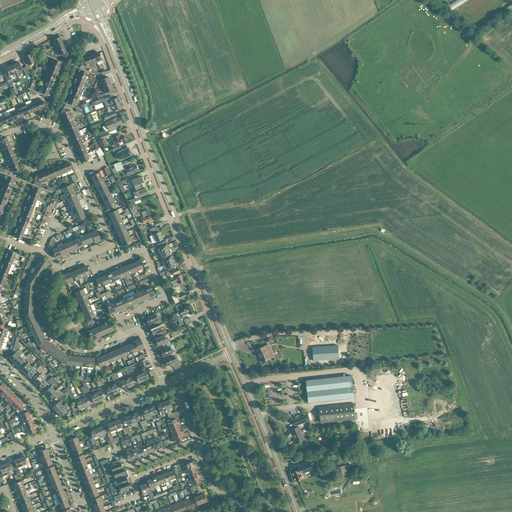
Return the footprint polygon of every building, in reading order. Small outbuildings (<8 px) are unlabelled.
[(452,11),(472,0),(458,0),(449,5),(452,11)] [(52,40),(54,46),(62,42),(60,37),(52,40)] [(66,52),(62,42),(54,46),(56,52),(57,51),(59,56),(61,55),(66,57),(68,53),(66,52)] [(99,52),(93,55),(97,63),(97,62),(102,60),(99,52)] [(32,57),(33,57),(32,56),(31,54),(25,56),(26,59),(23,60),(23,59),(22,59),(26,67),(28,70),(31,68),(30,66),(31,64),(35,62),(32,57)] [(97,63),(93,55),(84,59),(82,58),(80,62),(86,65),(87,67),(91,65),(91,66),(97,63),(97,62),(97,63)] [(54,59),(52,65),(60,68),(62,62),(54,59)] [(19,62),(12,65),(16,73),(22,70),(19,62)] [(16,73),(12,65),(6,68),(8,72),(4,74),(7,81),(11,79),(10,76),(16,73)] [(58,74),(60,68),(52,65),(50,71),(58,74)] [(80,69),(77,75),(85,78),(87,72),(80,69)] [(56,79),(58,74),(50,71),(48,76),(56,79)] [(83,84),(85,78),(77,75),(75,81),(83,84)] [(53,85),(56,79),(48,76),(46,82),(53,85)] [(100,80),(103,86),(111,83),(108,77),(100,80)] [(81,89),(83,84),(75,81),(73,86),(81,89)] [(51,90),(53,85),(46,82),(43,87),(51,90)] [(113,90),(111,83),(103,86),(105,93),(113,90)] [(83,90),(81,89),(73,86),(71,92),(78,95),(81,96),(83,90)] [(49,96),(51,90),(43,87),(41,93),(49,96)] [(76,100),(78,95),(71,92),(68,97),(76,100)] [(112,96),(103,99),(104,101),(106,108),(111,106),(120,102),(118,97),(113,99),(112,96)] [(74,106),(76,100),(68,97),(66,103),(74,106)] [(41,99),(37,101),(37,100),(31,102),(32,103),(35,111),(45,106),(47,107),(48,103),(42,101),(41,99)] [(122,108),(120,102),(111,106),(112,109),(107,110),(108,113),(115,110),(115,111),(116,111),(116,110),(122,108)] [(32,103),(26,105),(30,113),(35,111),(32,103)] [(30,113),(26,105),(21,108),(24,115),(30,113)] [(24,115),(21,108),(15,110),(19,118),(24,115)] [(62,113),(66,123),(75,120),(72,114),(71,114),(70,110),(68,111),(62,108),(60,112),(62,113)] [(19,118),(15,110),(10,113),(13,120),(19,118)] [(105,120),(117,115),(115,112),(103,117),(105,120)] [(13,120),(10,113),(4,115),(7,123),(13,120)] [(119,117),(106,122),(110,132),(116,129),(114,127),(122,123),(119,117)] [(75,120),(66,123),(69,129),(76,125),(74,120),(75,120)] [(71,134),(79,131),(76,125),(69,129),(71,134)] [(81,136),(79,131),(71,134),(73,140),(81,136)] [(113,140),(116,146),(126,142),(123,135),(120,137),(119,135),(112,138),(113,139),(113,140)] [(76,145),(84,142),(81,136),(73,140),(76,145)] [(6,137),(0,139),(0,143),(1,146),(9,143),(6,137)] [(102,148),(107,146),(104,139),(98,141),(102,148)] [(86,147),(84,142),(76,145),(78,151),(86,147)] [(11,148),(9,143),(1,146),(3,152),(11,148)] [(120,147),(112,150),(114,154),(117,153),(120,160),(131,155),(131,154),(132,153),(130,150),(130,151),(128,148),(122,150),(120,147),(121,147),(120,146),(120,147)] [(81,156),(88,153),(86,147),(78,151),(81,156)] [(13,154),(11,148),(3,152),(6,157),(13,154)] [(88,153),(81,156),(83,162),(87,160),(88,161),(93,160),(90,152),(88,153)] [(16,159),(13,154),(6,157),(8,162),(8,163),(16,159)] [(20,169),(16,159),(8,163),(8,162),(7,163),(10,168),(11,168),(12,172),(14,172),(20,174),(22,170),(20,169)] [(69,162),(64,165),(67,172),(72,170),(69,162)] [(131,167),(125,170),(124,168),(123,168),(120,162),(114,165),(110,166),(112,170),(113,170),(114,173),(119,171),(119,173),(121,172),(124,177),(134,172),(138,170),(136,165),(131,167)] [(67,172),(64,165),(58,167),(61,175),(67,172)] [(61,175),(58,167),(52,169),(56,177),(61,175)] [(56,177),(52,169),(47,172),(50,179),(56,177)] [(47,172),(41,174),(37,176),(35,175),(34,179),(40,182),(40,184),(45,182),(45,183),(51,180),(50,179),(47,172)] [(93,182),(102,178),(99,172),(90,177),(93,182)] [(14,185),(16,179),(8,176),(7,179),(4,178),(3,180),(6,182),(14,185)] [(141,186),(140,183),(143,182),(141,176),(132,180),(133,185),(131,186),(131,188),(132,190),(135,189),(141,186)] [(96,187),(105,183),(102,178),(93,182),(96,187)] [(12,190),(14,185),(6,182),(4,187),(12,190)] [(99,193),(107,189),(105,183),(96,187),(99,193)] [(62,188),(65,193),(73,189),(71,184),(62,188)] [(33,186),(31,192),(39,195),(41,189),(33,186)] [(141,186),(135,189),(132,190),(133,192),(136,191),(138,197),(147,194),(145,188),(142,189),(141,186)] [(9,196),(12,190),(4,187),(2,193),(9,196)] [(76,195),(73,189),(65,193),(67,199),(76,195)] [(101,198),(110,194),(107,189),(99,193),(101,198)] [(37,200),(39,195),(31,192),(29,197),(37,200)] [(0,198),(7,201),(9,196),(2,193),(0,196),(0,198)] [(104,204),(113,199),(110,194),(101,198),(104,204)] [(78,200),(76,195),(67,199),(69,204),(78,200)] [(34,206),(37,200),(29,197),(27,203),(34,206)] [(115,205),(113,199),(104,204),(107,209),(112,207),(113,209),(119,206),(118,203),(115,205)] [(81,206),(78,200),(69,204),(72,210),(81,206)] [(32,211),(34,206),(27,203),(24,208),(32,211)] [(83,211),(81,206),(72,210),(74,216),(83,211)] [(30,217),(32,211),(24,208),(22,214),(30,217)] [(108,214),(110,219),(119,215),(117,210),(108,214)] [(141,218),(144,224),(152,220),(148,210),(141,212),(143,217),(141,218)] [(86,217),(83,211),(74,216),(77,221),(75,222),(76,225),(82,223),(81,220),(86,217)] [(28,223),(30,217),(22,214),(20,219),(28,223)] [(113,225),(122,221),(119,215),(110,219),(113,225)] [(26,228),(28,223),(20,219),(18,225),(26,228)] [(115,230),(124,226),(122,221),(113,225),(115,230)] [(23,234),(26,228),(18,225),(16,231),(23,234)] [(118,236),(127,232),(124,226),(115,230),(118,236)] [(163,239),(160,232),(158,232),(156,227),(149,230),(150,230),(152,235),(153,235),(156,242),(163,239)] [(96,230),(91,233),(95,242),(100,240),(96,230)] [(21,239),(23,234),(16,231),(13,236),(21,239)] [(120,241),(129,237),(127,232),(118,236),(120,241)] [(94,242),(95,242),(91,233),(85,235),(89,243),(94,241),(94,242)] [(89,243),(85,235),(79,238),(83,246),(89,243)] [(132,243),(129,237),(120,241),(123,247),(132,243)] [(83,246),(79,238),(74,240),(78,248),(83,246)] [(78,248),(74,240),(69,243),(72,251),(78,248)] [(165,241),(157,245),(152,247),(153,250),(157,249),(159,254),(169,249),(165,241)] [(72,251),(69,243),(63,245),(67,253),(72,251)] [(67,253),(63,245),(58,248),(61,256),(67,253)] [(61,256),(58,248),(52,250),(53,252),(56,258),(61,256)] [(8,249),(6,255),(14,258),(16,252),(8,249)] [(171,254),(169,249),(159,254),(161,259),(164,258),(165,259),(168,257),(167,256),(171,254)] [(171,256),(171,254),(167,256),(168,257),(165,259),(164,259),(166,264),(174,260),(172,255),(171,256)] [(11,264),(14,258),(6,255),(4,261),(11,264)] [(42,258),(38,263),(46,268),(49,263),(42,258)] [(139,259),(133,262),(137,271),(143,268),(139,259)] [(178,268),(174,260),(166,264),(168,268),(166,269),(166,270),(166,271),(167,273),(169,271),(178,268)] [(9,269),(11,264),(4,261),(1,266),(9,269)] [(137,271),(133,262),(128,264),(131,273),(137,271)] [(43,273),(46,268),(38,263),(35,268),(43,273)] [(131,273),(128,264),(122,267),(126,276),(131,273)] [(82,268),(80,268),(84,277),(89,274),(85,265),(82,267),(82,268)] [(0,272),(7,275),(9,269),(1,266),(0,269),(0,272)] [(126,276),(122,267),(117,269),(121,278),(126,276)] [(39,278),(43,273),(35,268),(32,273),(39,278)] [(84,277),(80,268),(76,269),(76,270),(75,271),(78,279),(84,277)] [(180,272),(178,268),(169,271),(167,273),(166,273),(167,277),(173,274),(173,275),(180,272)] [(121,278),(117,269),(111,272),(115,281),(121,278)] [(78,279),(75,271),(74,270),(71,272),(71,273),(69,273),(73,282),(78,279)] [(73,282),(69,273),(69,272),(63,275),(67,284),(73,282)] [(115,281),(111,272),(106,274),(110,283),(115,281)] [(36,283),(39,278),(32,273),(29,278),(36,283)] [(110,283),(106,274),(100,276),(104,285),(110,283)] [(184,282),(181,274),(169,280),(172,284),(177,282),(179,284),(184,282)] [(104,285),(100,276),(95,279),(99,288),(104,285)] [(36,283),(29,278),(27,281),(26,283),(26,287),(35,287),(35,286),(35,285),(35,284),(36,283)] [(151,287),(145,289),(149,298),(155,296),(151,287)] [(85,294),(83,289),(74,293),(76,296),(77,298),(76,298),(85,294)] [(149,298),(145,289),(139,292),(143,301),(149,298)] [(143,301),(139,292),(134,294),(138,303),(143,301)] [(88,300),(85,294),(76,298),(78,302),(79,302),(80,303),(79,304),(88,300)] [(138,303),(134,294),(129,296),(132,305),(138,303)] [(132,305),(129,296),(123,299),(127,308),(132,305)] [(127,308),(123,299),(118,301),(121,310),(127,308)] [(90,305),(88,300),(79,304),(80,304),(80,305),(80,306),(81,309),(90,305)] [(121,310),(118,301),(112,304),(116,313),(121,310)] [(116,313),(112,304),(107,306),(111,315),(116,313)] [(93,311),(90,305),(81,309),(82,309),(83,311),(82,311),(84,315),(93,311)] [(186,308),(179,311),(182,317),(186,315),(189,313),(189,315),(194,312),(191,305),(186,307),(186,308)] [(33,311),(32,311),(24,311),(24,315),(24,316),(26,319),(34,316),(33,314),(34,314),(33,313),(33,311)] [(95,317),(93,311),(84,315),(85,316),(84,317),(86,320),(95,317)] [(153,326),(162,322),(159,316),(156,318),(155,314),(146,318),(148,324),(153,322),(155,325),(153,325),(153,326)] [(36,321),(34,316),(26,319),(28,325),(36,321)] [(39,327),(36,321),(28,325),(31,330),(39,327)] [(110,322),(104,324),(108,333),(108,332),(110,332),(110,333),(114,331),(110,322)] [(164,327),(164,325),(163,323),(150,329),(153,335),(158,332),(159,335),(158,336),(166,332),(164,327)] [(108,333),(104,324),(98,327),(102,336),(103,336),(102,335),(104,334),(104,335),(108,333)] [(34,336),(42,332),(39,327),(31,330),(34,336)] [(102,336),(98,327),(93,329),(97,338),(97,337),(99,336),(99,337),(102,336)] [(97,338),(93,329),(88,332),(92,341),(97,338)] [(36,341),(44,337),(42,332),(34,336),(36,341)] [(164,347),(171,344),(168,338),(166,340),(164,335),(155,339),(158,345),(163,343),(164,347)] [(14,362),(20,356),(23,353),(19,349),(21,346),(19,344),(17,342),(20,339),(17,336),(15,344),(14,347),(13,349),(11,352),(14,354),(10,358),(14,362)] [(42,348),(46,341),(47,341),(46,340),(46,339),(45,338),(45,339),(44,337),(36,341),(38,344),(39,346),(42,348)] [(134,341),(135,342),(138,350),(144,348),(140,339),(134,341)] [(46,351),(52,344),(47,341),(46,341),(42,348),(46,351)] [(138,350),(135,342),(129,344),(133,353),(138,350)] [(51,355),(56,347),(52,344),(46,351),(51,355)] [(133,353),(129,344),(124,347),(127,355),(133,353)] [(338,345),(312,347),(313,361),(339,359),(338,345)] [(168,354),(169,357),(176,354),(175,351),(174,351),(173,349),(171,350),(169,346),(160,350),(163,356),(168,354)] [(265,346),(256,350),(258,354),(259,353),(262,358),(260,358),(262,362),(265,361),(265,362),(268,361),(268,360),(271,358),(265,346)] [(56,358),(61,351),(56,347),(51,355),(56,358)] [(127,355),(124,347),(118,349),(122,357),(127,355)] [(122,357),(118,349),(113,351),(116,360),(122,357)] [(61,362),(67,354),(61,351),(56,358),(61,362)] [(116,360),(113,351),(107,354),(111,362),(116,360)] [(70,365),(70,357),(70,356),(69,356),(69,355),(68,355),(67,354),(61,362),(64,364),(66,365),(70,365)] [(111,362),(107,354),(102,356),(105,364),(111,362)] [(180,363),(178,358),(176,354),(169,357),(164,360),(167,366),(171,364),(172,367),(174,366),(175,369),(180,367),(179,364),(180,363)] [(24,360),(20,356),(14,362),(18,366),(24,360)] [(105,364),(102,356),(96,359),(100,367),(105,364)] [(25,373),(32,367),(31,367),(28,363),(21,370),(25,373)] [(36,371),(35,371),(36,370),(38,368),(34,364),(31,367),(32,367),(25,373),(29,377),(36,371)] [(145,370),(140,372),(144,381),(149,378),(145,370)] [(37,385),(43,379),(46,376),(42,372),(40,374),(39,375),(33,381),(37,385)] [(144,381),(140,372),(135,375),(138,383),(144,381)] [(130,377),(125,379),(129,387),(134,385),(130,377)] [(47,383),(43,379),(37,385),(41,389),(47,383)] [(129,387),(125,379),(120,382),(123,390),(129,387)] [(317,392),(316,379),(307,380),(309,403),(318,402),(317,396),(322,395),(322,401),(354,398),(352,386),(321,390),(321,392),(317,392)] [(115,384),(110,386),(114,394),(119,392),(115,384)] [(55,391),(51,386),(45,392),(48,397),(55,391)] [(114,394),(110,386),(105,388),(109,396),(114,394)] [(0,394),(3,398),(10,391),(6,387),(0,393),(0,394)] [(52,401),(59,395),(60,394),(59,393),(60,392),(57,388),(58,388),(55,391),(48,397),(50,398),(49,399),(51,401),(52,401)] [(99,401),(95,393),(94,390),(92,391),(92,392),(90,393),(89,392),(89,393),(90,395),(94,403),(99,401)] [(100,390),(95,393),(99,401),(104,398),(100,390)] [(7,402),(14,395),(10,391),(3,398),(7,402)] [(18,398),(14,395),(7,402),(9,403),(8,405),(10,407),(11,405),(18,398)] [(80,397),(81,399),(84,407),(89,405),(86,397),(84,395),(80,397)] [(84,407),(81,399),(79,397),(79,396),(75,397),(77,401),(75,402),(79,410),(84,407)] [(15,409),(22,402),(18,398),(11,405),(15,409)] [(169,400),(163,402),(167,412),(170,411),(169,408),(172,407),(169,400)] [(26,406),(22,402),(15,409),(19,413),(22,409),(24,411),(28,408),(26,406)] [(56,412),(63,406),(59,402),(52,407),(56,412)] [(167,412),(163,402),(156,405),(160,414),(161,415),(167,412)] [(354,403),(319,407),(320,423),(356,419),(354,403)] [(66,410),(63,406),(56,412),(60,416),(66,410)] [(154,406),(148,408),(150,415),(152,419),(154,418),(155,417),(153,414),(157,413),(154,406)] [(150,415),(148,408),(141,411),(144,418),(150,415)] [(20,415),(22,420),(33,415),(32,414),(30,415),(29,411),(20,415)] [(137,412),(130,415),(135,426),(137,425),(137,424),(136,421),(139,420),(137,412)] [(33,417),(33,415),(22,420),(24,425),(33,421),(32,418),(33,417)] [(135,426),(130,415),(124,417),(127,425),(130,423),(131,427),(133,427),(135,426)] [(291,430),(296,443),(304,440),(300,428),(306,425),(305,422),(307,421),(305,415),(293,420),(295,426),(297,425),(298,427),(291,430)] [(119,419),(113,422),(116,429),(122,427),(119,419)] [(167,422),(169,427),(180,423),(179,421),(177,422),(176,419),(167,422)] [(34,425),(33,421),(24,425),(26,430),(37,426),(36,424),(34,425)] [(116,429),(113,422),(107,424),(110,432),(116,429)] [(180,425),(180,423),(169,427),(171,432),(180,429),(179,425),(180,425)] [(37,426),(26,430),(23,431),(24,433),(27,432),(28,435),(37,431),(36,428),(37,427),(37,426)] [(102,426),(96,428),(99,436),(100,436),(100,437),(101,438),(102,438),(104,437),(105,436),(105,435),(104,434),(105,433),(102,426)] [(99,436),(96,428),(89,431),(90,433),(88,434),(92,445),(96,443),(94,438),(99,436)] [(173,437),(184,433),(183,431),(181,432),(180,429),(171,432),(173,437)] [(184,435),(184,433),(173,437),(171,438),(172,441),(174,440),(175,442),(176,444),(178,443),(178,441),(184,439),(183,435),(184,435)] [(70,445),(78,442),(76,437),(69,440),(70,444),(69,444),(70,445)] [(154,439),(155,441),(158,448),(163,446),(160,439),(158,440),(157,437),(154,439)] [(158,448),(155,441),(154,439),(152,440),(152,439),(149,440),(153,450),(158,448)] [(148,452),(145,445),(143,446),(142,443),(139,444),(143,454),(148,452)] [(82,452),(80,447),(73,450),(74,454),(73,454),(74,455),(82,452)] [(138,456),(135,449),(133,450),(132,447),(129,448),(133,458),(138,456)] [(133,458),(129,448),(126,449),(127,452),(125,453),(128,460),(133,458)] [(38,452),(40,457),(49,453),(48,452),(47,453),(46,449),(38,452)] [(49,455),(49,453),(40,457),(42,462),(50,459),(48,455),(49,455)] [(76,462),(76,463),(84,459),(83,454),(75,457),(76,461),(76,462)] [(22,456),(19,457),(22,466),(27,464),(24,456),(22,457),(22,456)] [(22,466),(19,457),(16,458),(16,459),(14,460),(16,466),(14,467),(15,470),(16,473),(17,475),(19,480),(22,478),(18,468),(17,469),(17,468),(22,466)] [(51,463),(50,459),(42,462),(44,467),(53,464),(52,462),(51,463)] [(86,464),(84,459),(76,463),(77,464),(78,465),(77,466),(78,468),(86,464)] [(110,466),(113,472),(122,468),(120,462),(119,463),(118,460),(112,462),(113,465),(110,466)] [(292,472),(296,481),(304,478),(303,475),(315,470),(311,460),(297,465),(299,470),(292,472)] [(184,465),(186,470),(196,466),(196,464),(194,465),(193,461),(184,465)] [(6,462),(3,463),(8,474),(10,474),(9,471),(12,470),(12,471),(15,470),(14,467),(12,464),(10,465),(9,462),(7,463),(6,462)] [(88,469),(86,464),(78,468),(79,470),(80,470),(80,471),(80,472),(80,473),(88,469)] [(350,477),(347,465),(334,468),(336,480),(350,477)] [(45,469),(47,474),(56,470),(55,469),(55,470),(53,466),(45,469)] [(197,467),(196,466),(186,470),(187,472),(186,473),(184,473),(185,476),(188,475),(197,471),(195,468),(197,467)] [(122,468),(113,472),(115,478),(121,475),(122,476),(128,474),(126,471),(124,472),(122,468)] [(90,475),(88,469),(80,473),(80,474),(81,474),(83,478),(90,475)] [(56,472),(56,470),(47,474),(49,479),(58,476),(57,474),(56,473),(56,472)] [(175,478),(172,470),(170,471),(170,470),(167,472),(170,480),(175,478)] [(198,475),(197,471),(188,475),(189,478),(186,479),(187,481),(190,480),(200,476),(200,474),(198,475)] [(170,480),(167,472),(164,473),(164,474),(162,474),(165,482),(168,481),(169,485),(172,484),(171,482),(170,480)] [(128,474),(122,476),(122,477),(116,480),(118,486),(128,482),(126,478),(129,477),(128,474)] [(166,486),(165,482),(162,474),(160,475),(160,474),(157,475),(160,484),(161,488),(166,486)] [(92,480),(90,475),(83,478),(84,481),(83,482),(84,483),(92,480)] [(160,484),(157,475),(154,477),(154,478),(152,478),(156,489),(157,489),(159,489),(159,487),(158,485),(160,484)] [(59,477),(58,476),(49,479),(51,484),(60,481),(59,479),(59,480),(58,478),(59,477)] [(201,477),(200,476),(190,480),(192,485),(201,482),(199,478),(201,477)] [(156,489),(152,478),(150,479),(150,478),(147,480),(147,482),(148,482),(150,488),(151,490),(156,489)] [(13,484),(15,489),(23,486),(22,482),(24,482),(23,480),(13,484)] [(94,485),(92,480),(84,483),(84,484),(85,484),(86,485),(85,486),(86,488),(94,485)] [(60,482),(60,481),(51,484),(53,489),(61,486),(60,482)] [(130,488),(128,482),(118,486),(120,491),(119,492),(120,495),(113,497),(115,502),(123,499),(123,498),(121,494),(130,491),(129,488),(130,488)] [(153,497),(151,490),(150,488),(148,482),(147,482),(142,484),(142,485),(140,486),(143,493),(148,492),(151,500),(154,498),(153,497)] [(96,490),(94,485),(86,488),(87,490),(88,490),(88,491),(87,492),(88,493),(96,490)] [(17,494),(27,490),(26,488),(25,489),(23,486),(15,489),(17,494)] [(63,490),(61,486),(53,489),(55,494),(64,491),(63,489),(63,490)] [(28,490),(27,490),(17,494),(19,499),(27,496),(30,495),(28,490)] [(98,495),(96,490),(88,493),(88,494),(89,494),(91,498),(98,495)] [(64,492),(64,491),(55,494),(57,499),(66,496),(65,494),(64,493),(64,492)] [(207,501),(204,493),(201,495),(200,491),(197,493),(198,496),(194,497),(197,506),(204,503),(204,502),(207,501)] [(21,504),(31,500),(30,498),(29,499),(27,496),(19,499),(21,504)] [(66,497),(66,496),(57,499),(59,504),(68,501),(67,500),(66,498),(66,497)] [(93,505),(101,502),(103,501),(101,496),(91,500),(93,504),(92,504),(93,505)] [(191,497),(186,499),(189,507),(193,506),(195,506),(191,497)] [(35,504),(33,499),(31,500),(21,504),(23,509),(31,506),(35,504)] [(189,507),(186,499),(181,501),(185,510),(186,509),(185,509),(189,507)] [(68,502),(68,501),(59,504),(61,509),(69,506),(67,502),(68,502)] [(185,510),(181,501),(176,503),(179,511),(183,510),(185,510)] [(95,510),(103,507),(101,502),(93,505),(93,506),(94,506),(95,510)] [(177,511),(179,511),(176,503),(171,505),(173,511),(177,511)]
